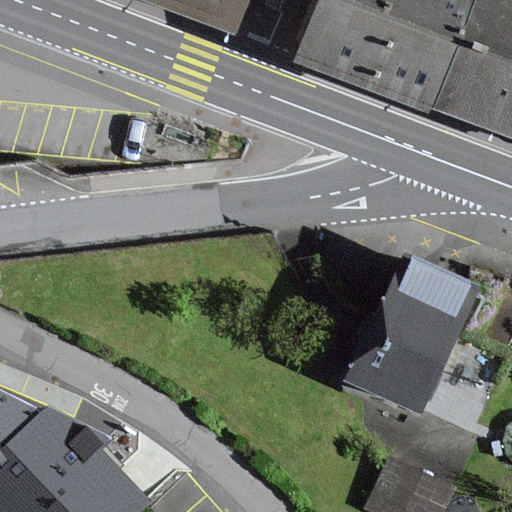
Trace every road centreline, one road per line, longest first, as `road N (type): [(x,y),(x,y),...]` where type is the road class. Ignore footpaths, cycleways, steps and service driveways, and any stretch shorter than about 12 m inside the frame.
road 1 (tertiary): [(421,152),(398,174),(318,196),(0,230)]
road 2 (residential): [(0,333),(169,418),(275,511)]
road 3 (primary): [(17,0),(251,89)]
road 4 (primary): [(251,89),(421,152)]
